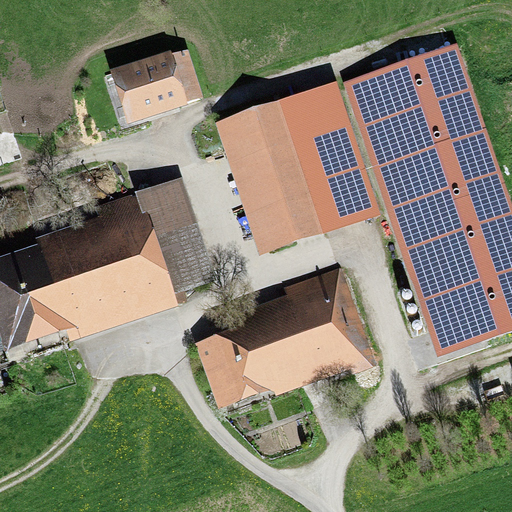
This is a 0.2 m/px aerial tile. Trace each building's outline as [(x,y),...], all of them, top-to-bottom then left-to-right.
[(511,208),(456,46),(348,83),(394,217),(389,219),(437,360),(511,334),(511,208)] [(127,128),(188,109),(187,106),(203,101),(187,53),(172,57),(171,54),(110,74),(127,128)] [(259,259),(380,220),(336,85),(215,125),(259,259)] [(178,309),(174,298),(216,284),(181,181),(134,197),(133,195),(36,228),(40,240),(35,242),(37,248),(0,260),(0,336),(7,357),(66,337),(69,346),(178,309)] [(194,346),(218,414),(273,395),(275,400),(351,373),(352,378),(376,369),(341,269),(285,289),(288,297),(246,312),(250,326),(194,346)]
